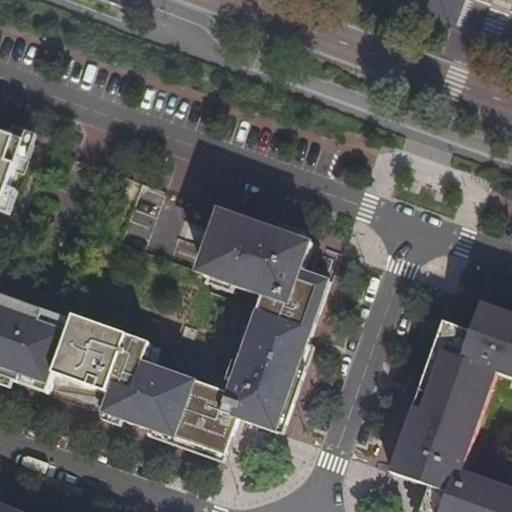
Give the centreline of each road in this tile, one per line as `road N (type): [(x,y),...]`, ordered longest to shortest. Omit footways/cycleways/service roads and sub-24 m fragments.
road 1 (residential): [(0,76),(417,225)]
road 2 (residential): [(316,511),(417,225)]
road 3 (residential): [(198,511),(0,442)]
